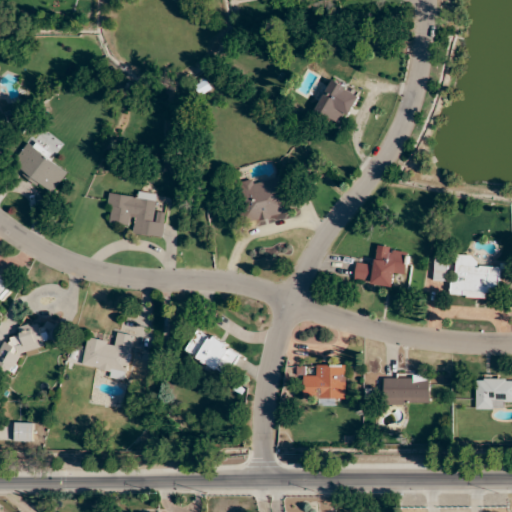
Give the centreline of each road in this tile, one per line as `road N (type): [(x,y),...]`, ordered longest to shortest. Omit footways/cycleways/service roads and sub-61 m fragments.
road 1 (residential): [(248,284),(291,301),(323,239),(389,153),(421,73),(425,0),(13,234),(96,272),(248,284)]
road 2 (tertiary): [(511,482),(0,484)]
road 3 (residential): [(511,343),(426,340),(291,301)]
road 4 (residential): [(262,483),(273,359),(291,301)]
